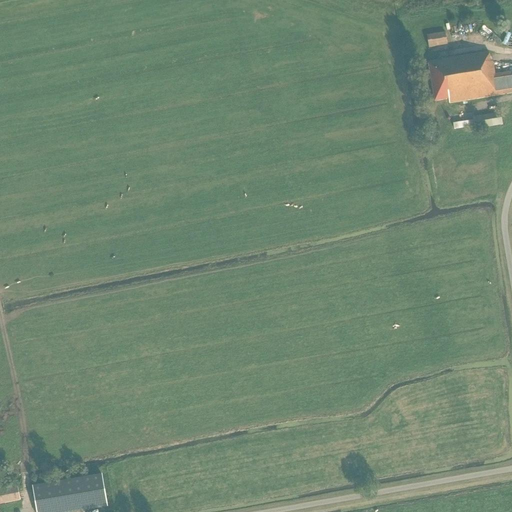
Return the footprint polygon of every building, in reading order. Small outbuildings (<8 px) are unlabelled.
[(445,33),(427,36),(429,48),(447,45),(445,33)] [(448,99),(449,104),(511,93),(511,72),(494,75),(492,62),(490,63),(488,52),(428,62),(434,102),(448,99)] [(473,117),(475,129),(502,125),(500,113),(473,117)] [(55,482),(30,487),(34,511),(71,511),(105,506),(99,474),(55,482)] [(0,504),(20,500),(17,487),(0,490),(0,504)]
